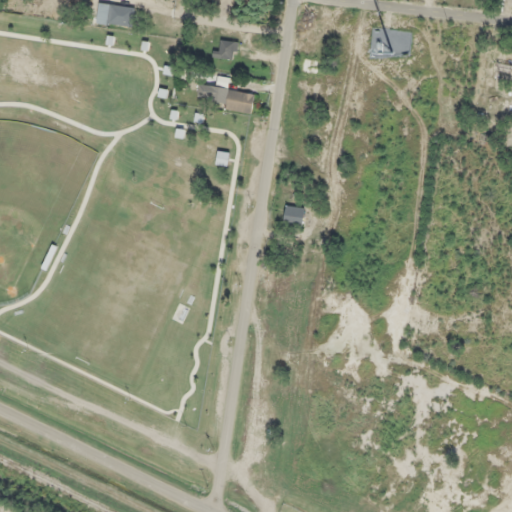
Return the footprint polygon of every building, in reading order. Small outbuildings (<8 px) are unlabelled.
[(134,7),(98,4),(96,23),(133,27),(134,7)] [(215,56),(234,60),(238,42),(219,38),(215,56)] [(319,75),(320,60),(301,58),(300,73),(319,75)] [(252,111),(254,93),(229,90),(230,78),(212,75),(208,106),(252,111)] [(305,208),(286,205),(283,224),(302,226),(305,208)]
